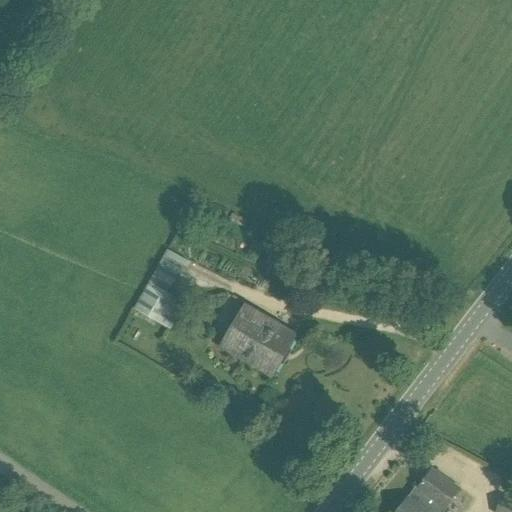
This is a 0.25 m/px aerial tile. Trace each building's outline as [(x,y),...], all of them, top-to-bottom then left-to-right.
[(20,184),(26,163),(10,158),(4,179),(20,184)] [(0,212),(9,214),(11,197),(0,195),(0,212)] [(200,202),(187,231),(193,234),(204,211),(224,220),(227,214),(200,202)] [(163,262),(180,272),(185,275),(191,263),(169,250),(163,262)] [(298,255),(292,268),(307,276),(313,263),(298,255)] [(151,283),(135,309),(174,331),(188,303),(170,293),(151,283)] [(247,306),(223,347),(274,377),(298,337),(247,306)] [(147,337),(162,345),(168,333),(153,325),(147,337)] [(445,511),(461,489),(432,468),(400,511),(445,511)] [(511,511),(511,496),(506,494),(497,511),(511,511)]
